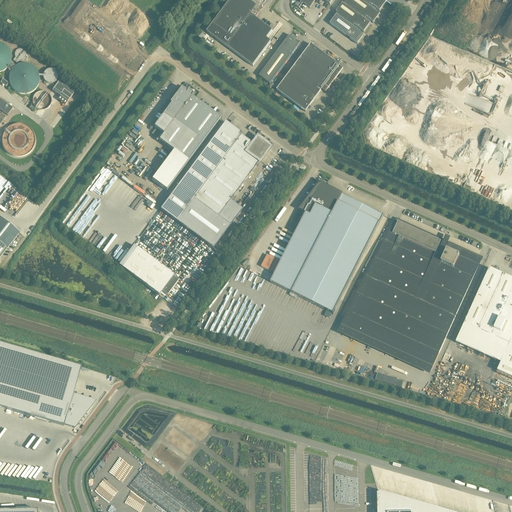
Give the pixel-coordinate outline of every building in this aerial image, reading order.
[(230,0),(207,32),(253,67),(271,42),(267,39),(273,31),(256,18),(262,10),(260,9),(262,7),(262,8),(266,3),(262,0),(249,0),(248,1),(247,0),(230,0)] [(302,3),(299,8),(299,9),(303,3),(310,8),(315,0),(322,0),(330,5),(333,0),(300,0),(301,2),(302,3)] [(338,14),(330,24),(358,45),(364,36),(359,32),(361,31),(364,33),(371,24),(370,24),(371,22),(373,24),(380,15),(375,11),(377,10),(380,12),(386,3),(382,0),(347,0),(344,5),(343,3),(336,12),(338,14)] [(111,25),(83,4),(77,12),(73,9),(69,15),(110,45),(114,40),(105,33),(111,25)] [(319,5),(315,11),(320,15),(324,8),(319,5)] [(290,36),(259,77),(270,85),(300,44),(290,37),(290,36)] [(311,45),(277,91),(305,112),(308,108),(321,89),(326,92),(343,69),(339,66),(338,67),(336,66),(337,65),(332,62),(310,46),(311,46),(311,45)] [(140,52),(134,49),(135,48),(129,46),(127,52),(139,56),(140,52)] [(15,67),(10,63),(10,64),(9,65),(9,66),(8,67),(7,68),(7,69),(6,69),(10,72),(11,72),(11,71),(12,70),(12,69),(13,68),(14,68),(14,67),(15,67)] [(56,81),(56,67),(42,67),(42,81),(56,81)] [(17,79),(9,80),(12,94),(39,87),(37,79),(36,80),(34,73),(33,70),(29,71),(29,73),(16,76),(17,79)] [(58,83),(52,91),(67,102),(73,95),(58,83)] [(220,119),(192,98),(193,95),(194,92),(191,89),(189,92),(188,91),(187,92),(181,88),(170,103),(171,104),(164,114),(202,143),(220,119)] [(0,99),(0,98),(0,110),(7,116),(13,108),(0,99)] [(218,218),(270,148),(257,138),(253,144),(241,136),(242,135),(225,123),(160,210),(176,222),(193,199),(218,218)] [(161,171),(158,175),(167,182),(170,178),(161,171)] [(157,178),(152,184),(156,188),(158,186),(161,189),(165,184),(159,179),(157,178)] [(306,214),(271,283),(333,315),(384,216),(320,183),(299,210),(306,214)] [(0,217),(0,257),(19,233),(0,217)] [(195,233),(200,229),(194,223),(192,225),(187,219),(185,221),(187,224),(187,225),(195,233)] [(353,314),(346,329),(432,368),(439,354),(482,259),(483,259),(448,243),(447,245),(442,243),(443,241),(396,219),(353,315),(353,314)] [(134,246),(119,266),(159,296),(162,292),(167,296),(179,280),(134,246)] [(511,274),(487,265),(458,341),(501,358),(496,371),(511,377),(511,274)] [(81,368),(0,344),(0,407),(64,427),(65,423),(76,426),(88,411),(81,409),(83,402),(72,399),(81,368)] [(131,486),(143,471),(138,468),(127,482),(131,486)] [(401,482),(400,485),(417,490),(418,485),(424,486),(425,482),(396,475),(396,477),(399,478),(398,481),(401,482)] [(377,511),(448,511),(378,492),(379,493),(379,494),(378,494),(377,494),(377,511)] [(114,511),(122,503),(116,497),(103,511),(114,511)] [(167,503),(172,507),(176,503),(170,499),(167,503)] [(172,508),(178,511),(186,511),(187,511),(176,503),(172,508)]
